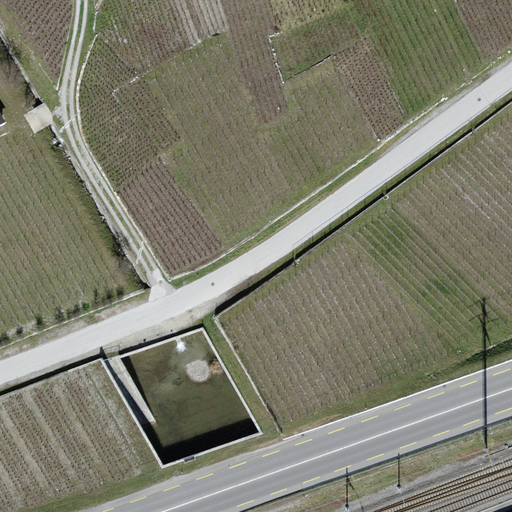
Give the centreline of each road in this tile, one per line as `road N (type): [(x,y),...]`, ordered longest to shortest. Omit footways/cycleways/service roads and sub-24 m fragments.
road 1 (unclassified): [(511,80),(245,267),(0,372)]
road 2 (primary): [(511,387),(157,511)]
road 3 (track): [(81,0),(66,92),(70,117),(167,304)]
